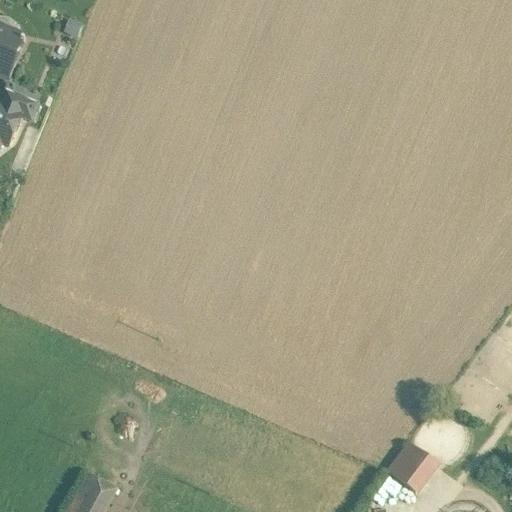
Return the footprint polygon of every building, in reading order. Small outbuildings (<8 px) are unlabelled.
[(0,30),(0,77),(7,80),(22,44),(25,45),(26,42),(23,41),(23,40),(0,30)] [(39,106),(6,93),(0,106),(0,109),(21,118),(21,119),(32,124),(39,106)] [(0,109),(0,147),(1,145),(9,148),(21,119),(21,118),(0,109)] [(407,443),(386,475),(420,496),(440,465),(407,443)] [(84,475),(64,511),(105,511),(116,492),(84,475)]
